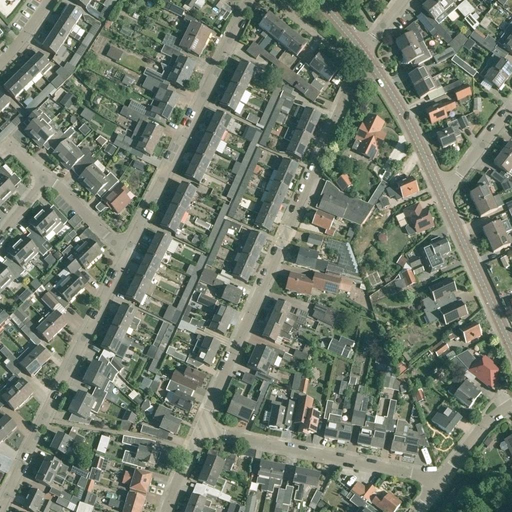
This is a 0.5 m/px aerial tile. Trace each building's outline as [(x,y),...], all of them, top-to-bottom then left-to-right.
[(92,0),(72,0),(72,1),(86,10),(92,0)] [(115,0),(106,0),(103,6),(105,8),(110,11),(117,1),(115,0)] [(195,5),(198,0),(188,0),(184,5),(185,5),(182,9),(189,14),(195,6),(195,5)] [(198,0),(195,5),(195,6),(200,9),(207,0),(198,0)] [(224,1),(224,0),(216,0),(212,6),(219,10),(225,2),(224,1)] [(447,17),(431,0),(430,0),(421,8),(433,22),(443,14),(446,17),(447,17)] [(449,0),(431,0),(447,17),(456,9),(457,9),(457,8),(449,0)] [(461,5),(470,15),(474,11),(465,1),(461,5)] [(457,9),(456,9),(465,19),(470,15),(461,5),(457,8),(457,9)] [(171,13),(180,18),(181,18),(184,12),(172,6),(169,12),(171,13)] [(62,17),(75,26),(82,16),(68,7),(62,17)] [(98,18),(104,21),(110,11),(105,8),(100,14),(98,18)] [(474,28),(484,19),(479,13),(469,22),(474,28)] [(268,35),(278,22),(269,15),(259,27),(262,30),(259,35),(263,38),(267,34),(268,35)] [(186,37),(205,46),(211,34),(194,26),(196,21),(186,16),(184,21),(187,23),(185,28),(189,30),(186,37)] [(75,26),(62,17),(55,27),(69,36),(74,39),(76,36),(71,32),(75,26)] [(88,34),(94,38),(100,27),(94,24),(96,22),(89,17),(85,23),(92,27),(88,34)] [(493,25),(495,22),(488,17),(483,26),(493,32),(496,27),(493,25)] [(278,22),(268,35),(278,42),(288,30),(278,22)] [(401,54),(423,42),(413,23),(399,35),(401,39),(395,42),(401,54)] [(437,33),(432,27),(431,27),(428,23),(424,27),(432,37),(433,37),(437,33)] [(436,23),(432,27),(437,33),(441,37),(440,38),(456,54),(467,40),(460,33),(452,41),(442,29),(436,23)] [(55,27),(49,38),(62,46),(69,36),(55,27)] [(461,30),(465,36),(470,32),(467,27),(461,30)] [(297,37),(288,30),(278,42),(287,50),(297,37)] [(484,42),(484,41),(473,33),(470,38),(491,54),(494,50),(484,42)] [(498,45),(502,48),(511,55),(511,39),(510,37),(505,33),(500,39),(497,43),(488,36),(484,41),(484,42),(494,50),(498,45)] [(94,38),(88,34),(82,44),(87,48),(94,38)] [(205,46),(186,37),(183,43),(179,41),(169,36),(165,46),(173,50),(180,54),(182,49),(200,57),(205,46)] [(297,37),(287,50),(296,57),(306,45),(297,37)] [(62,46),(49,38),(42,48),(56,57),(62,46)] [(423,42),(401,54),(407,65),(410,63),(413,68),(430,59),(422,43),(423,42)] [(251,56),(258,47),(253,43),(246,53),(251,56)] [(87,48),(82,44),(75,54),(81,58),(87,48)] [(173,50),(165,46),(161,54),(172,59),(168,68),(190,78),(195,67),(182,60),(184,55),(180,54),(173,50)] [(258,47),(251,56),(256,60),(260,55),(264,59),(268,54),(258,47)] [(269,55),(268,54),(264,59),(274,66),(277,61),(274,59),(276,57),(271,53),(269,55)] [(442,53),(430,59),(433,66),(445,59),(442,53)] [(29,63),(40,74),(49,65),(38,54),(29,63)] [(81,58),(75,54),(69,64),(75,68),(81,58)] [(319,75),(329,63),(319,55),(309,68),(319,75)] [(496,64),(491,70),(506,82),(510,76),(511,78),(511,77),(511,69),(499,60),(495,56),(491,60),(496,64)] [(467,74),(472,78),(476,73),(455,57),(451,62),(467,74)] [(277,61),(274,66),(278,69),(274,74),(284,82),(292,72),(277,61)] [(29,63),(21,71),(32,83),(40,74),(29,63)] [(236,74),(250,81),(256,70),(242,63),(236,74)] [(329,63),(319,75),(328,83),(338,71),(329,63)] [(67,64),(63,70),(70,75),(72,77),(77,70),(74,68),(67,64)] [(168,68),(162,65),(161,65),(163,66),(163,68),(164,74),(163,78),(148,70),(145,77),(147,78),(164,86),(168,88),(171,83),(184,90),(190,78),(168,68)] [(491,70),(487,67),(479,77),(498,91),(506,82),(491,70)] [(51,84),(55,89),(64,80),(70,75),(63,70),(61,68),(56,73),(59,76),(51,84)] [(414,89),(430,80),(424,69),(408,78),(414,89)] [(21,71),(12,80),(23,91),(32,83),(21,71)] [(296,76),(292,72),(284,82),(289,85),(296,76)] [(236,74),(231,85),(245,92),(250,81),(236,74)] [(472,78),(467,74),(464,79),(469,83),(472,78)] [(133,80),(125,76),(122,84),(130,88),(133,80)] [(296,76),(289,85),(294,89),(298,84),(307,91),(310,86),(296,76)] [(164,86),(147,78),(142,88),(163,98),(160,104),(173,111),(179,99),(166,93),(161,91),(164,86)] [(23,91),(12,80),(3,88),(15,100),(23,91)] [(433,84),(430,80),(414,89),(420,100),(441,89),(440,89),(437,82),(433,84)] [(278,81),(273,93),(278,95),(283,84),(278,81)] [(444,95),(461,87),(458,82),(442,89),(444,95)] [(51,84),(42,93),(47,97),(49,95),(51,97),(56,91),(55,90),(55,89),(51,84)] [(298,84),(294,89),(294,90),(302,96),(307,91),(298,84)] [(231,85),(226,96),(240,103),(245,92),(231,85)] [(284,86),(281,92),(282,92),(291,96),(293,90),(284,86)] [(310,86),(307,91),(308,91),(304,96),(313,104),(321,94),(310,86)] [(471,96),(466,86),(461,88),(452,92),(457,102),(471,96)] [(280,98),(280,99),(285,101),(292,104),(293,104),(295,98),(291,96),(282,92),(280,97),(280,98)] [(42,93),(33,101),(38,106),(47,97),(42,93)] [(76,100),(68,93),(60,104),(68,110),(76,100)] [(278,95),(273,93),(268,103),(274,106),(278,95)] [(0,95),(0,112),(1,114),(9,105),(0,95)] [(240,103),(226,96),(220,106),(234,113),(240,103)] [(38,106),(33,101),(30,98),(23,104),(27,108),(25,110),(30,115),(38,106)] [(280,99),(274,110),(280,113),(285,101),(280,99)] [(444,114),(455,110),(452,102),(441,107),(440,105),(425,111),(431,125),(446,119),(444,114)] [(268,103),(263,114),(269,117),(274,106),(268,103)] [(132,105),(130,110),(148,119),(151,114),(155,116),(168,122),(173,111),(160,104),(158,110),(151,107),(149,112),(132,105)] [(148,119),(130,110),(124,107),(121,113),(140,122),(134,134),(156,145),(162,132),(145,124),(148,119)] [(33,140),(48,126),(51,122),(38,109),(29,119),(32,122),(32,124),(25,132),(33,140)] [(274,110),(270,121),(275,124),(280,113),(274,110)] [(300,122),(315,128),(320,117),(305,111),(302,116),(296,114),(294,119),(300,121),(300,122)] [(17,112),(8,121),(15,128),(24,119),(17,112)] [(211,124),(226,131),(231,120),(217,113),(211,124)] [(263,114),(262,118),(261,120),(249,115),(246,121),(256,126),(256,127),(263,130),(264,128),(269,117),(263,114)] [(15,128),(8,121),(4,116),(2,118),(6,123),(0,128),(0,129),(2,132),(7,136),(15,128)] [(368,117),(364,126),(352,150),(373,161),(385,136),(380,133),(384,124),(368,117)] [(461,131),(468,127),(464,117),(446,125),(449,131),(436,136),(442,149),(455,143),(453,139),(460,135),(457,129),(460,128),(461,131)] [(270,121),(265,132),(270,135),(275,124),(270,121)] [(300,122),(296,132),(295,133),(310,139),(315,128),(300,122)] [(88,124),(82,130),(86,134),(92,129),(88,124)] [(226,131),(211,124),(206,135),(220,142),(226,131)] [(48,126),(33,140),(41,148),(49,141),(51,141),(54,144),(57,142),(63,135),(59,130),(56,134),(48,126)] [(63,135),(57,142),(60,145),(60,147),(52,155),(61,163),(75,149),(67,141),(75,133),(70,129),(63,135)] [(295,133),(296,132),(288,129),(284,140),(291,143),(290,144),(305,150),(310,139),(295,133)] [(256,132),(251,143),(256,146),(261,134),(256,132)] [(270,135),(265,132),(259,145),(266,148),(266,145),(270,135)] [(156,145),(134,134),(131,141),(125,138),(122,143),(116,140),(113,146),(131,155),(134,149),(150,158),(156,145)] [(220,142),(206,135),(201,145),(215,152),(220,142)] [(251,143),(246,154),(251,157),(256,146),(251,143)] [(504,150),(501,154),(511,162),(511,146),(509,144),(507,143),(506,143),(503,147),(503,149),(504,150)] [(305,150),(290,144),(286,154),(300,161),(305,150)] [(215,152),(201,145),(196,156),(210,163),(215,152)] [(80,153),(75,149),(61,163),(69,171),(77,163),(79,163),(82,167),(92,158),(91,158),(93,156),(88,151),(89,151),(87,149),(83,149),(82,151),(80,153)] [(257,150),(252,161),(258,164),(263,152),(257,150)] [(246,154),(241,165),(246,168),(251,157),(246,154)] [(511,162),(501,154),(493,164),(503,171),(499,176),(505,180),(509,183),(511,185),(511,171),(511,170),(511,162)] [(196,156),(190,167),(205,174),(210,163),(196,156)] [(92,158),(82,167),(85,170),(85,172),(78,180),(86,188),(101,174),(93,166),(96,163),(92,158)] [(258,164),(252,161),(247,172),(253,174),(257,175),(260,168),(256,166),(258,164)] [(278,172),(292,179),(297,168),(283,161),(278,172)] [(241,165),(236,176),(242,179),(246,168),(241,165)] [(205,174),(190,167),(185,177),(199,184),(202,179),(206,181),(208,176),(204,174),(205,174)] [(0,176),(0,191),(7,199),(15,191),(8,183),(8,181),(11,177),(2,168),(0,170),(0,175),(1,176),(0,176)] [(253,174),(247,172),(242,183),(248,185),(253,174)] [(278,172),(273,183),(288,190),(292,179),(278,172)] [(494,172),(490,176),(501,185),(505,180),(499,176),(494,172)] [(101,174),(86,188),(94,197),(102,189),(104,189),(108,193),(118,182),(110,174),(105,179),(101,174)] [(335,183),(343,193),(353,185),(345,174),(335,183)] [(236,176),(234,180),(231,187),(237,190),(242,179),(236,176)] [(402,200),(417,194),(416,191),(417,189),(416,186),(414,185),(411,179),(396,186),(397,188),(387,192),(390,198),(400,194),(402,200)] [(367,204),(373,207),(387,185),(381,182),(367,204)] [(248,185),(242,183),(238,194),(243,196),(248,185)] [(273,183),(268,194),(283,201),(288,190),(273,183)] [(373,207),(367,204),(339,193),(340,192),(330,183),(326,183),(316,209),(318,210),(318,211),(342,220),(360,227),(373,207)] [(110,210),(112,208),(118,214),(130,202),(123,194),(123,191),(125,189),(119,184),(102,201),(110,210)] [(182,184),(176,195),(190,202),(196,191),(182,184)] [(231,187),(226,200),(225,202),(230,204),(237,190),(231,187)] [(475,207),(491,199),(486,187),(469,195),(475,207)] [(378,210),(382,209),(389,206),(383,193),(378,201),(380,204),(376,206),(378,210)] [(243,196),(238,194),(233,205),(238,207),(243,196)] [(283,201),(268,194),(263,205),(278,211),(283,201)] [(190,202),(176,195),(171,206),(185,213),(190,202)] [(245,209),(255,210),(256,198),(245,197),(245,209)] [(491,199),(475,207),(480,219),(497,211),(491,199)] [(223,205),(218,216),(224,219),(229,207),(223,205)] [(238,207),(233,205),(227,217),(242,224),(245,217),(237,214),(238,211),(237,210),(238,207)] [(278,211),(263,205),(259,216),(273,222),(278,211)] [(171,206),(166,217),(180,224),(185,213),(171,206)] [(410,236),(416,234),(432,226),(426,212),(422,213),(418,206),(404,212),(410,226),(406,228),(405,230),(408,236),(410,236)] [(45,208),(37,216),(51,231),(59,223),(63,226),(67,221),(58,212),(55,216),(53,215),(45,208)] [(333,238),(335,231),(330,229),(333,220),(317,213),(312,226),(326,231),(325,235),(333,238)] [(51,231),(37,216),(28,224),(36,232),(36,234),(33,237),(37,242),(42,246),(46,242),(43,239),(51,231)] [(218,216),(214,227),(219,230),(224,219),(218,216)] [(273,222),(259,216),(254,227),(268,233),(273,222)] [(180,224),(166,217),(160,228),(174,235),(177,229),(181,231),(184,226),(180,224)] [(208,231),(210,226),(197,219),(194,225),(208,231)] [(220,234),(225,236),(228,228),(230,229),(230,230),(239,234),(242,227),(231,223),(230,224),(225,222),(220,234)] [(488,242),(504,234),(499,223),(482,231),(488,242)] [(219,230),(214,227),(209,238),(214,241),(219,230)] [(81,249),(94,262),(101,254),(91,244),(96,239),(87,230),(78,238),(85,245),(81,249)] [(152,245),(166,252),(171,242),(157,234),(152,245)] [(225,236),(220,234),(215,244),(221,247),(225,236)] [(246,245),(260,251),(265,240),(251,234),(246,245)] [(506,239),(504,234),(488,242),(493,254),(510,246),(511,244),(511,241),(510,237),(506,239)] [(200,248),(204,240),(195,236),(191,244),(200,248)] [(23,237),(15,245),(30,260),(38,252),(43,257),(47,252),(42,246),(37,242),(33,245),(31,245),(23,237)] [(310,237),(308,243),(319,246),(321,240),(310,237)] [(214,241),(209,238),(204,249),(209,252),(214,241)] [(450,254),(444,240),(440,242),(439,239),(431,243),(432,246),(420,251),(430,275),(446,268),(441,257),(450,254)] [(221,247),(215,244),(210,255),(216,258),(221,247)] [(30,260),(15,245),(7,253),(14,261),(14,263),(11,266),(13,269),(20,275),(25,271),(21,268),(30,260)] [(166,252),(152,245),(146,256),(160,263),(166,252)] [(260,251),(246,245),(241,256),(256,262),(260,251)] [(94,262),(81,249),(78,246),(73,250),(70,246),(61,255),(63,257),(70,264),(75,260),(85,270),(94,262)] [(324,272),(327,264),(315,261),(316,255),(300,251),(297,265),(313,269),(324,272)] [(210,255),(206,266),(212,268),(214,262),(216,258),(210,255)] [(146,256),(141,267),(155,274),(155,273),(160,263),(146,256)] [(196,267),(201,270),(206,258),(201,256),(196,267)] [(241,256),(236,267),(251,273),(256,262),(241,256)] [(70,264),(63,257),(58,262),(69,273),(61,281),(76,297),(84,289),(76,280),(80,275),(70,264)] [(408,262),(411,270),(414,276),(424,272),(417,258),(408,262)] [(20,275),(13,269),(9,272),(7,272),(0,264),(0,280),(6,287),(14,279),(17,282),(22,278),(20,275)] [(325,276),(341,280),(352,283),(363,286),(364,286),(360,276),(343,271),(344,269),(328,264),(325,276)] [(141,267),(136,278),(155,287),(156,287),(157,288),(162,277),(155,273),(155,274),(141,267)] [(201,270),(196,267),(191,278),(196,281),(201,270)] [(251,273),(236,267),(231,278),(246,284),(251,273)] [(203,296),(204,296),(208,286),(213,288),(216,280),(218,276),(209,272),(204,269),(199,282),(194,292),(195,293),(203,296)] [(397,292),(407,288),(416,285),(411,271),(402,275),(404,280),(402,281),(399,275),(396,279),(397,283),(394,284),(397,292)] [(304,295),(309,296),(313,280),(290,274),(286,290),(289,291),(289,293),(297,293),(297,295),(304,295)] [(352,283),(341,280),(316,274),(312,288),(337,294),(338,291),(349,294),(352,283)] [(136,278),(130,288),(144,295),(145,295),(151,298),(155,287),(136,278)] [(196,281),(191,278),(186,289),(191,292),(196,281)] [(216,280),(213,288),(218,290),(221,291),(223,286),(224,284),(216,280)] [(76,297),(61,281),(53,289),(48,284),(43,289),(47,293),(45,296),(56,307),(59,304),(55,300),(59,296),(68,305),(76,297)] [(427,313),(448,303),(445,298),(455,293),(450,281),(429,291),(432,297),(421,302),(426,313),(427,313)] [(218,290),(216,292),(224,295),(222,300),(237,306),(237,305),(239,304),(240,301),(240,299),(242,294),(227,288),(223,286),(221,291),(218,290)] [(41,287),(38,289),(26,301),(30,305),(45,291),(41,287)] [(144,295),(130,288),(125,299),(139,306),(144,295)] [(191,292),(186,289),(181,300),(186,302),(191,292)] [(56,307),(45,296),(40,300),(51,311),(56,307)] [(204,296),(203,296),(199,304),(214,310),(217,302),(204,296)] [(181,300),(176,311),(181,313),(186,302),(181,300)] [(25,301),(18,308),(23,313),(30,307),(25,301)] [(278,302),(273,314),(299,326),(301,326),(304,320),(288,313),(291,307),(278,302)] [(427,313),(426,313),(424,314),(430,325),(442,319),(445,326),(466,316),(460,304),(450,309),(448,303),(427,313)] [(116,317),(137,327),(139,322),(133,319),(136,313),(122,306),(116,317)] [(314,312),(312,318),(322,323),(322,322),(328,309),(315,306),(313,311),(314,312)] [(188,307),(187,307),(180,322),(203,332),(205,328),(209,330),(209,331),(223,337),(228,325),(214,319),(212,324),(207,322),(206,324),(200,321),(200,320),(196,318),(194,321),(191,320),(187,319),(192,309),(190,308),(188,307)] [(23,313),(18,308),(12,314),(30,332),(34,328),(26,320),(28,318),(23,313)] [(214,319),(228,325),(233,314),(219,308),(214,319)] [(299,309),(296,316),(302,318),(305,311),(299,309)] [(322,322),(322,323),(331,327),(337,313),(328,309),(322,322)] [(181,313),(176,311),(171,321),(176,324),(181,313)] [(46,322),(57,334),(66,324),(55,313),(46,322)] [(30,332),(12,314),(7,318),(36,348),(41,343),(30,332)] [(299,326),(273,314),(267,326),(289,336),(290,334),(291,333),(293,329),(297,330),(299,326)] [(137,327),(116,317),(111,327),(125,334),(128,329),(134,332),(137,327)] [(57,334),(46,322),(36,332),(47,343),(57,334)] [(203,332),(180,322),(177,330),(182,332),(183,331),(193,335),(196,329),(203,333),(203,332)] [(163,323),(157,337),(163,339),(163,340),(168,342),(174,328),(169,326),(163,323)] [(458,328),(459,330),(459,331),(452,335),(455,341),(462,337),(465,343),(480,336),(479,334),(480,333),(479,330),(476,329),(474,324),(466,328),(464,325),(458,328)] [(289,336),(267,326),(262,339),(275,344),(279,335),(283,337),(282,339),(290,342),(292,337),(289,336)] [(111,327),(106,338),(127,348),(130,343),(123,339),(125,334),(111,327)] [(195,348),(214,357),(219,346),(206,340),(206,339),(198,335),(196,341),(198,342),(195,348)] [(163,339),(157,337),(152,347),(158,350),(163,353),(168,342),(163,340),(163,339)] [(397,337),(385,343),(389,352),(402,347),(397,337)] [(127,348),(106,338),(100,349),(114,356),(117,350),(125,354),(127,348)] [(332,340),(327,351),(347,360),(349,354),(353,344),(345,340),(343,344),(332,340)] [(312,345),(306,343),(302,354),(307,356),(312,345)] [(441,343),(432,350),(437,358),(449,350),(444,344),(443,345),(441,343)] [(269,365),(273,367),(278,356),(256,347),(252,358),(269,365)] [(4,348),(0,351),(0,352),(10,363),(14,367),(18,363),(4,348)] [(24,352),(40,368),(49,358),(39,348),(32,354),(27,349),(24,352)] [(169,348),(165,355),(184,363),(186,357),(175,353),(176,351),(172,350),(169,348)] [(214,357),(195,348),(192,354),(190,353),(187,359),(196,363),(196,361),(209,367),(214,357)] [(158,350),(153,361),(158,363),(163,353),(158,350)] [(307,356),(302,354),(295,351),(292,357),(304,362),(307,356)] [(40,368),(24,352),(19,357),(21,358),(19,360),(23,363),(19,367),(30,377),(40,368)] [(496,381),(493,378),(493,377),(495,377),(497,374),(496,373),(497,371),(491,366),(492,365),(484,358),(479,365),(475,362),(473,365),(471,364),(474,361),(466,352),(455,358),(468,372),(490,389),(496,381)] [(114,358),(110,365),(118,374),(124,369),(114,358)] [(269,365),(252,358),(247,368),(268,377),(270,372),(267,371),(269,365)] [(467,372),(457,360),(451,365),(462,376),(467,372)] [(158,363),(153,361),(148,372),(153,374),(158,363)] [(14,367),(10,363),(5,367),(15,378),(20,373),(14,367)] [(87,369),(86,372),(105,381),(107,376),(113,380),(114,381),(119,375),(118,374),(110,365),(108,363),(105,369),(92,363),(90,368),(87,369)] [(171,382),(184,388),(186,389),(188,383),(200,389),(206,377),(187,369),(183,378),(174,374),(171,382)] [(85,377),(83,383),(95,388),(93,394),(104,399),(107,394),(104,393),(109,383),(105,381),(86,372),(84,375),(85,377)] [(255,378),(245,373),(241,382),(252,386),(255,378)] [(123,375),(117,381),(123,386),(128,381),(123,375)] [(396,379),(385,377),(383,388),(393,391),(396,379)] [(278,381),(270,378),(267,383),(275,386),(278,381)] [(11,379),(6,385),(7,386),(23,402),(24,402),(33,393),(21,381),(16,385),(11,379)] [(307,382),(301,381),(299,393),(304,395),(307,382)] [(184,388),(171,382),(170,382),(165,391),(174,395),(170,405),(189,413),(194,401),(181,395),(184,388)] [(448,393),(469,409),(481,393),(465,382),(458,392),(452,387),(448,393)] [(3,392),(0,396),(3,398),(2,399),(14,412),(18,408),(19,408),(24,404),(24,402),(23,402),(7,386),(2,391),(3,392)] [(414,404),(418,403),(425,400),(421,390),(419,387),(413,390),(414,393),(411,394),(414,404)] [(237,419),(245,401),(240,399),(243,391),(238,389),(227,414),(237,419)] [(72,399),(71,402),(90,411),(96,415),(101,405),(104,399),(93,394),(90,399),(78,393),(75,398),(72,399)] [(350,424),(349,424),(348,428),(351,428),(352,426),(357,427),(362,401),(363,396),(357,395),(350,424)] [(256,404),(255,406),(260,408),(265,398),(259,396),(256,404)] [(315,434),(318,415),(311,413),(313,401),(299,398),(294,426),(302,427),(301,431),(315,434)] [(255,406),(245,401),(237,419),(248,423),(255,406)] [(368,402),(362,401),(357,427),(363,428),(365,414),(368,402)] [(70,408),(68,413),(80,419),(78,424),(88,426),(91,419),(87,417),(90,411),(71,402),(70,405),(70,408)] [(269,413),(271,414),(268,428),(282,430),(285,416),(291,418),(293,405),(283,403),(283,405),(272,403),(269,413)] [(448,435),(461,420),(444,406),(431,422),(448,435)] [(175,436),(180,424),(168,418),(170,413),(159,408),(156,414),(158,415),(156,420),(163,423),(160,429),(175,436)] [(384,418),(382,427),(385,427),(384,432),(385,432),(390,433),(393,420),(395,409),(389,408),(386,419),(384,418)] [(0,430),(6,437),(16,428),(6,418),(7,417),(1,411),(0,412),(0,430)] [(337,441),(341,422),(342,418),(341,417),(341,420),(329,417),(327,424),(324,439),(337,441)] [(393,437),(390,453),(403,455),(406,440),(407,434),(409,426),(406,423),(398,421),(393,420),(390,433),(395,434),(394,438),(393,437)] [(341,422),(337,441),(349,444),(352,429),(351,428),(348,428),(349,424),(349,423),(341,422)] [(360,430),(357,446),(370,448),(373,433),(375,425),(365,423),(364,431),(360,430)] [(421,424),(415,426),(419,438),(418,442),(418,446),(429,448),(425,436),(421,424)] [(373,433),(370,448),(382,451),(385,435),(385,432),(384,432),(385,427),(382,427),(375,425),(373,433)] [(159,431),(143,426),(140,433),(157,439),(159,431)] [(80,447),(84,439),(71,433),(68,439),(58,434),(50,449),(64,456),(71,442),(80,447)] [(100,452),(108,455),(113,438),(104,436),(100,452)] [(139,447),(141,440),(123,437),(122,444),(139,447)] [(500,445),(499,448),(500,451),(503,452),(508,450),(511,448),(511,438),(505,442),(500,445)] [(406,440),(403,455),(404,455),(403,458),(411,459),(411,457),(415,458),(418,446),(418,442),(406,440)] [(125,452),(121,463),(128,465),(136,468),(144,470),(145,465),(153,468),(156,459),(158,460),(160,454),(158,453),(158,452),(146,449),(146,450),(138,448),(136,456),(131,454),(125,452)] [(208,457),(203,468),(220,474),(221,470),(229,473),(232,465),(233,465),(235,458),(219,455),(217,461),(208,457)] [(92,469),(100,472),(104,460),(95,457),(92,469)] [(41,470),(64,481),(67,475),(58,471),(61,465),(46,458),(41,470)] [(266,493),(272,465),(260,463),(257,477),(264,478),(261,492),(266,493)] [(284,467),(272,465),(266,493),(272,494),(274,486),(280,487),(284,467)] [(89,473),(85,471),(74,466),(71,472),(82,477),(86,479),(89,474),(89,473)] [(220,474),(203,468),(198,482),(207,486),(203,494),(218,500),(227,503),(229,504),(231,499),(220,495),(225,482),(218,479),(220,474)] [(64,481),(41,470),(35,482),(50,488),(52,482),(62,487),(64,481)] [(302,500),(307,472),(295,470),(292,484),(299,486),(297,492),(296,492),(294,501),(301,503),(302,500)] [(123,478),(148,485),(151,476),(135,471),(134,476),(125,473),(123,478)] [(319,475),(307,472),(302,500),(306,501),(307,493),(309,493),(310,488),(316,489),(319,475)] [(148,485),(123,478),(122,484),(130,486),(129,490),(145,495),(148,485)] [(88,481),(84,492),(90,494),(90,495),(94,483),(88,481)] [(367,502),(373,494),(375,491),(367,484),(358,496),(367,502)] [(285,491),(281,510),(287,511),(289,506),(293,489),(286,487),(285,491)] [(78,508),(80,504),(80,501),(84,490),(80,489),(76,499),(73,497),(62,492),(61,493),(52,488),(49,494),(58,498),(59,498),(71,504),(78,508)] [(32,489),(27,499),(50,510),(54,511),(58,507),(52,504),(53,504),(43,499),(44,496),(32,489)] [(281,510),(285,491),(278,490),(275,504),(276,504),(274,511),(280,511),(281,510)] [(90,494),(84,492),(83,492),(80,503),(86,505),(90,495),(90,494)] [(316,506),(322,495),(316,492),(308,507),(314,510),(316,506)] [(373,494),(367,502),(370,505),(371,504),(382,511),(383,511),(385,511),(386,511),(394,511),(401,504),(388,494),(383,501),(373,494)] [(118,497),(117,502),(141,509),(144,500),(128,495),(127,499),(118,497)] [(187,508),(199,511),(215,511),(203,507),(205,501),(191,496),(187,508)] [(360,510),(365,504),(354,496),(350,502),(360,510)] [(253,511),(254,511),(256,499),(247,497),(245,510),(244,511),(253,511)] [(59,498),(58,498),(56,504),(67,509),(68,510),(67,511),(69,511),(75,511),(77,508),(71,505),(71,504),(59,498)] [(54,511),(50,510),(27,499),(22,508),(29,511),(36,511),(37,511),(38,511),(54,511)] [(140,511),(141,509),(117,502),(110,500),(108,506),(123,511),(122,511),(140,511)]
